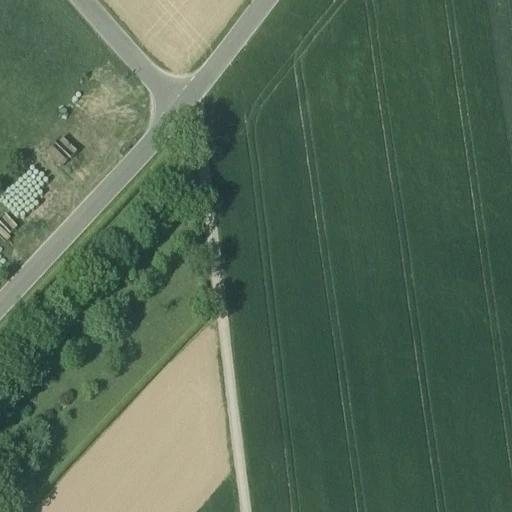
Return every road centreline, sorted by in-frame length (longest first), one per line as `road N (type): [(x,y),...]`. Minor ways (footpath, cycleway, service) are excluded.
road 1 (unclassified): [(183,104),(0,304)]
road 2 (unclassified): [(183,104),(81,0)]
road 3 (unclassified): [(267,0),(183,104)]
